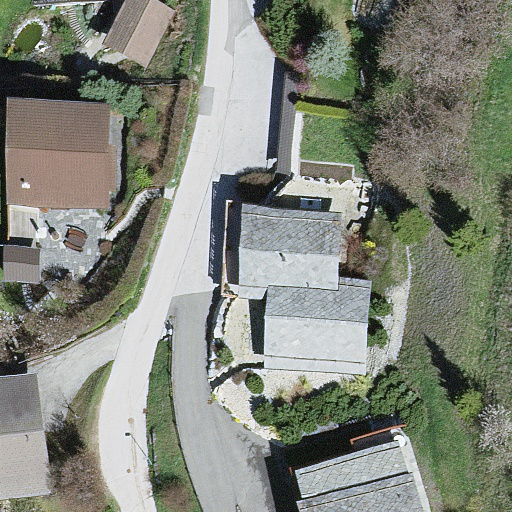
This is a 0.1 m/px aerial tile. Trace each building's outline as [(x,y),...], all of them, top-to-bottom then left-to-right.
[(176,10),(157,0),(125,0),(102,44),(146,67),(176,10)] [(357,112),(297,110),(295,165),(355,167),(357,112)] [(6,116),(4,217),(105,219),(103,114),(6,116)] [(333,223),(242,217),(236,308),(262,307),(260,378),(368,390),(370,293),(333,297),(333,223)] [(40,283),(41,248),(5,246),(3,281),(40,283)] [(0,508),(45,500),(31,384),(0,386),(0,508)] [(414,511),(407,487),(321,511),(414,511)]
